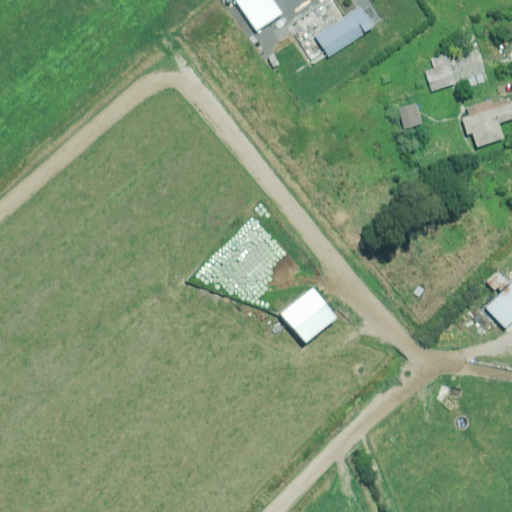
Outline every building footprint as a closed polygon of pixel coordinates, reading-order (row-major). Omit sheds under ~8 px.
[(279,15),(269,0),(233,0),(255,31),(279,15)] [(372,29),(359,8),(314,37),(327,57),(372,29)] [(453,85),(444,54),(429,59),(432,71),(426,73),(431,92),(453,85)] [(461,113),(466,132),(471,131),(475,146),(501,139),(496,123),(511,118),(511,110),(509,99),(461,113)] [(420,124),(415,102),(397,107),(403,129),(420,124)] [(505,283),(497,272),(485,281),(493,292),(505,283)] [(511,319),(511,280),(484,308),(503,328),(511,319)] [(333,319),(309,289),(278,314),(302,343),(333,319)]
